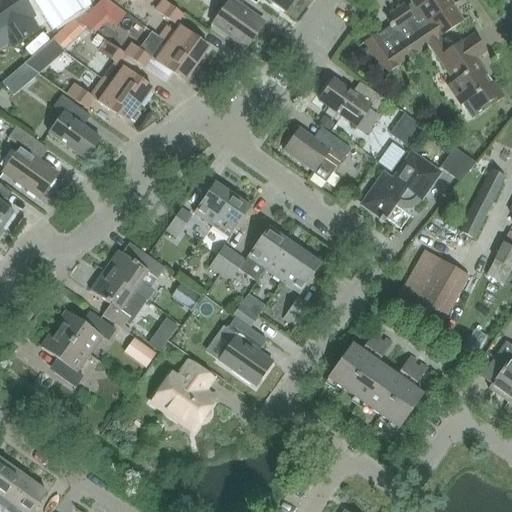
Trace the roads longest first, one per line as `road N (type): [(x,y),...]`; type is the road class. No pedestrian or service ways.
road 1 (residential): [(352,456),(276,408),(377,251),(215,127)]
road 2 (residential): [(0,289),(26,250),(69,247),(139,189),(144,146),(185,120),(215,127)]
road 3 (residential): [(511,453),(478,429),(450,428),(422,467),(387,480),(352,456)]
road 4 (residential): [(215,127),(273,93),(332,0)]
road 5 (residential): [(122,511),(0,421)]
